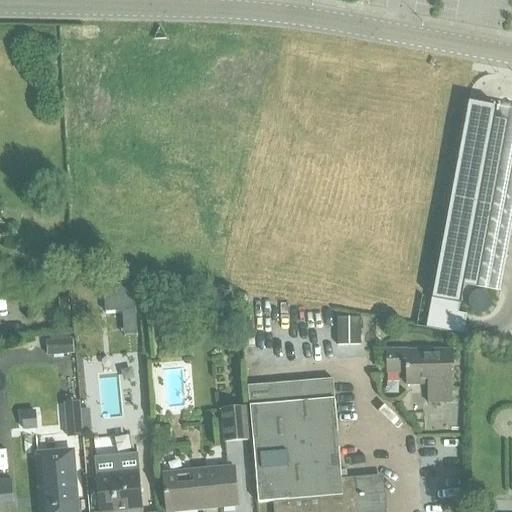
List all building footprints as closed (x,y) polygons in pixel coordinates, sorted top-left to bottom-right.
[(432,299),(427,329),(463,335),(467,316),(458,315),(460,305),(464,286),(477,288),(478,286),(493,206),(500,166),(501,159),(506,133),(508,122),(508,121),(506,121),(496,119),(495,119),(496,112),(497,107),(496,107),(470,102),(469,102),(458,161),(443,245),(433,297),(432,299)] [(133,285),(104,287),(106,313),(135,310),(133,285)] [(469,298),(469,301),(469,304),(470,307),(472,310),(474,311),(477,313),(480,313),(483,313),(486,311),(488,310),(490,307),(491,304),(492,301),(491,298),(490,296),(488,293),(486,291),(483,290),(480,290),(477,290),(474,291),(472,293),(470,296),(469,298)] [(69,299),(60,300),(61,316),(71,315),(69,299)] [(252,299),(241,300),(245,345),(256,344),(252,299)] [(362,320),(339,320),(339,348),(363,347),(362,320)] [(74,356),(73,341),(71,341),(70,334),(50,335),(51,342),(47,343),(48,358),(74,356)] [(454,352),(406,352),(406,350),(387,351),(388,376),(406,375),(406,386),(428,386),(428,404),(452,404),(452,386),(454,386),(454,352)] [(382,511),(379,477),(342,480),(333,380),(249,388),(259,504),(274,503),(275,511),(382,511)] [(67,406),(69,439),(83,437),(83,433),(82,424),(81,410),(80,404),(67,406)] [(226,444),(250,442),(247,408),(223,410),(226,444)] [(89,410),(81,410),(82,424),(83,433),(91,432),(89,410)] [(37,413),(23,414),(25,430),(39,429),(37,413)] [(43,511),(78,511),(76,480),(69,481),(66,453),(38,456),(43,511)] [(138,454),(95,458),(97,479),(99,511),(143,511),(139,470),(138,454)] [(167,511),(182,511),(239,507),(235,469),(164,475),(167,511)]
